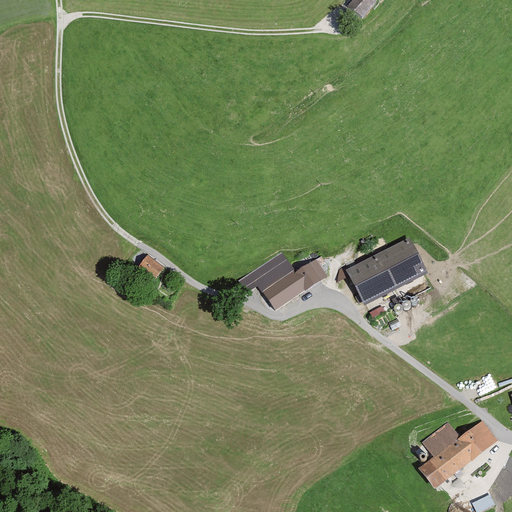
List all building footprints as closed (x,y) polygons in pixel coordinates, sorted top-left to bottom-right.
[(350,0),(341,9),(353,22),(376,0),(350,0)] [(404,242),(338,273),(354,306),(420,275),(404,242)] [(157,272),(144,261),(133,273),(146,285),(157,272)] [(290,269),(256,288),(268,309),(302,291),(290,269)] [(427,458),(410,469),(424,490),(493,445),(478,422),(454,438),(446,426),(418,444),(427,458)] [(479,511),(497,502),(492,492),(474,500),(479,511)]
